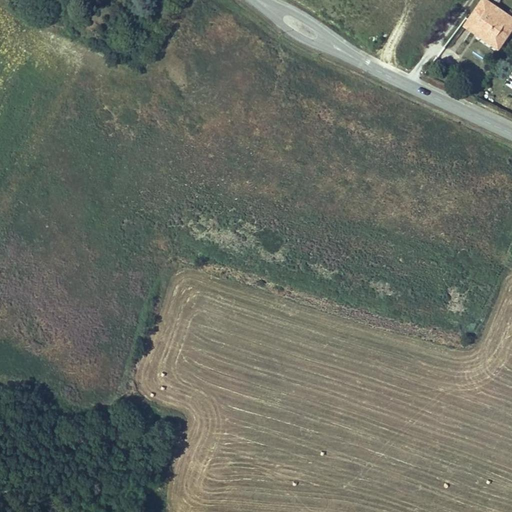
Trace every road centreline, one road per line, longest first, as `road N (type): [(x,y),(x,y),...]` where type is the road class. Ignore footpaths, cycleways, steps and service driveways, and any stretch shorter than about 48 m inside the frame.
road 1 (tertiary): [(511,133),(365,64)]
road 2 (tertiary): [(254,0),(295,33),(365,64)]
